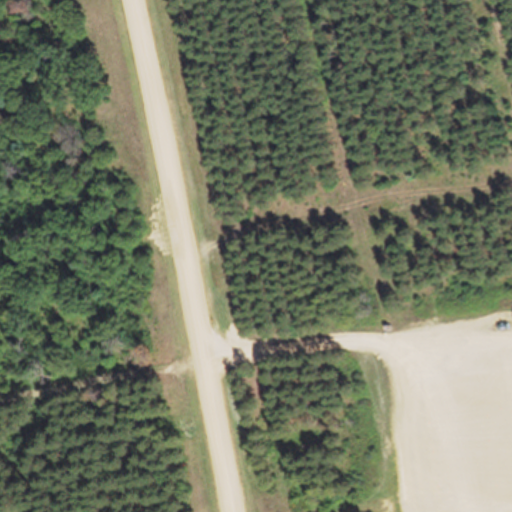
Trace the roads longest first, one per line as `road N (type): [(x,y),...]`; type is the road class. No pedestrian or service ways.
road 1 (residential): [(132,0),(230,511)]
road 2 (residential): [(204,362),(0,403)]
road 3 (residential): [(204,362),(345,344),(386,347)]
